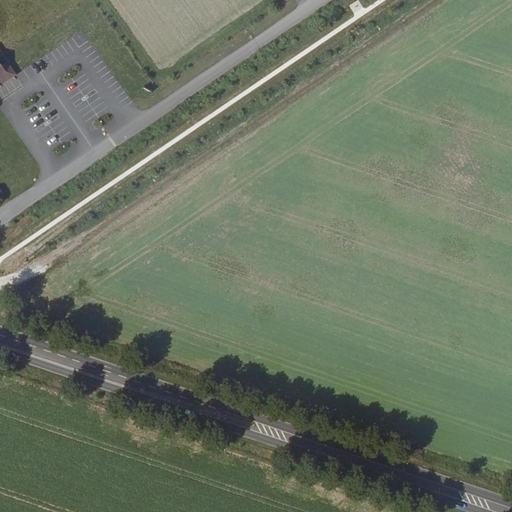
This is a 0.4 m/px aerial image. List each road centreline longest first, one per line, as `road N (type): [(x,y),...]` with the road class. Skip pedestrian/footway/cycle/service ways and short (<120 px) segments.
road 1 (track): [(0,283),(24,279),(436,0)]
road 2 (primary): [(0,351),(479,511)]
road 3 (primary): [(511,504),(196,398)]
road 4 (primary): [(196,398),(0,331)]
road 5 (primary): [(196,398),(0,340)]
